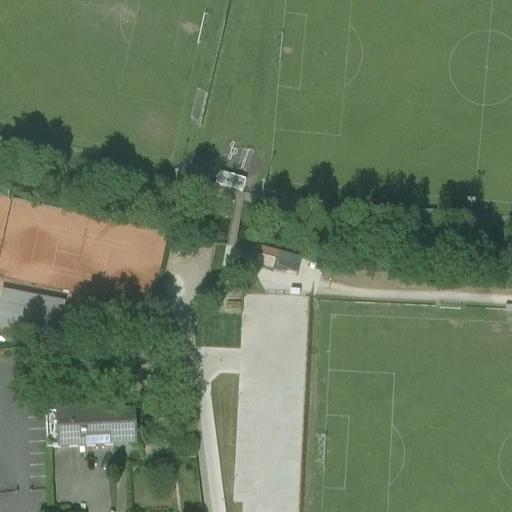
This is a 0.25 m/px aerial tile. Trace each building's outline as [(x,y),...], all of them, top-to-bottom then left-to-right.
[(0,128),(0,154),(45,165),(51,140),(0,128)] [(222,183),(247,187),(249,178),(224,173),(222,183)] [(276,260),(252,253),(250,263),(274,269),(276,260)] [(299,266),(276,260),(274,269),(273,271),(297,277),(299,266)] [(62,305),(2,293),(0,304),(0,326),(56,337),(62,305)] [(57,413),(45,413),(47,449),(58,448),(57,413)] [(134,413),(57,413),(58,448),(116,445),(116,442),(133,441),(133,444),(135,444),(134,413)]
